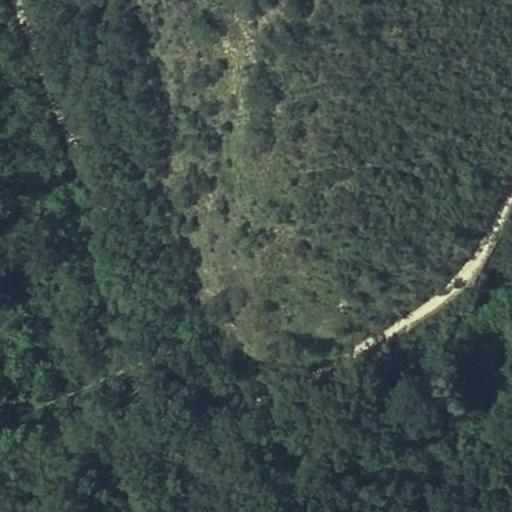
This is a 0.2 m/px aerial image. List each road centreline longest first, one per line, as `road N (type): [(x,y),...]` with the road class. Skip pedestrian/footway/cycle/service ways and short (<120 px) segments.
road 1 (track): [(249,409),(195,383),(132,306),(12,0)]
road 2 (track): [(249,409),(428,307),(471,265),(511,193)]
